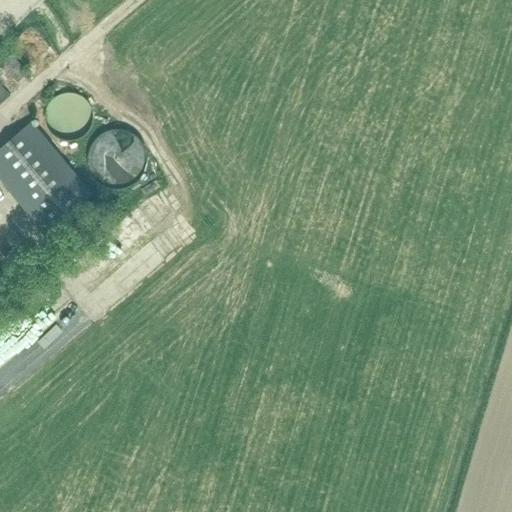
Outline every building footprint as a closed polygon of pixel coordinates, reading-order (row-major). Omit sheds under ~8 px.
[(21,73),(32,62),(15,45),(4,56),(21,73)] [(0,100),(8,94),(0,83),(0,100)] [(31,121),(0,146),(0,178),(43,231),(70,208),(76,215),(88,205),(83,198),(89,192),(31,121)] [(91,279),(113,306),(214,225),(197,204),(114,270),(109,265),(91,279)] [(20,355),(37,376),(105,321),(85,296),(49,324),(44,318),(68,299),(53,280),(27,301),(30,304),(0,327),(0,365),(3,369),(20,355)] [(18,370),(8,385),(17,390),(26,376),(18,370)]
